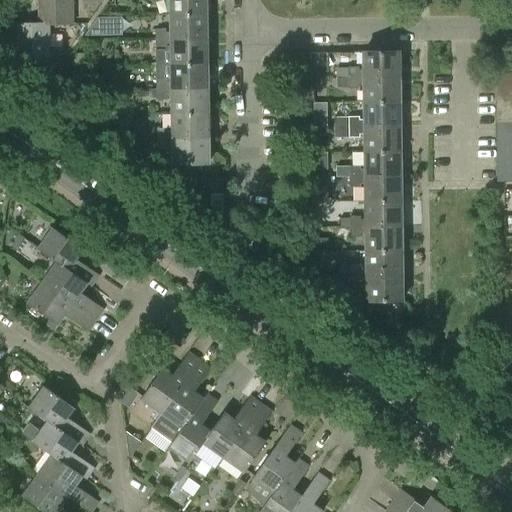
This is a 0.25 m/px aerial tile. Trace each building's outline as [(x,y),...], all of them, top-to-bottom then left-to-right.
[(72,0),(38,0),(39,24),(39,25),(48,24),(73,24),(72,0)] [(168,0),(169,15),(205,14),(204,0),(168,0)] [(154,40),(206,39),(205,14),(169,15),(170,32),(164,32),(164,29),(154,30),(154,40)] [(48,24),(39,25),(39,24),(15,24),(15,58),(49,57),(48,24)] [(155,64),(206,63),(206,39),(154,40),(155,64)] [(336,69),(337,78),(400,78),(400,52),(363,53),(363,69),(359,69),(359,67),(348,67),(348,69),(336,69)] [(206,63),(155,64),(155,90),(207,89),(206,63)] [(511,73),(496,74),(496,87),(511,86),(511,73)] [(364,102),(400,102),(400,78),(337,78),(337,88),(359,88),(359,85),(363,85),(364,102)] [(511,86),(496,87),(496,99),(511,98),(511,86)] [(172,114),(207,113),(207,89),(155,90),(156,100),(166,99),(166,96),(171,96),(172,114)] [(511,98),(496,99),(496,111),(511,110),(511,98)] [(334,127),(401,127),(400,102),(364,102),(364,120),(359,120),(359,117),(334,118),(334,127)] [(511,110),(496,111),(496,123),(511,122),(511,110)] [(157,139),(208,138),(207,113),(172,114),(172,132),(167,133),(167,130),(157,130),(157,139)] [(511,122),(496,123),(497,135),(511,134),(511,122)] [(364,152),(401,152),(401,127),(334,127),(334,138),(360,138),(360,136),(364,136),(364,152)] [(511,134),(497,135),(497,147),(511,146),(511,134)] [(209,164),(208,138),(157,139),(157,149),(167,149),(167,147),(173,146),(173,165),(209,164)] [(511,146),(497,147),(497,159),(511,158),(511,146)] [(325,163),(350,163),(350,151),(325,151),(325,163)] [(350,177),(401,176),(401,152),(364,152),(364,169),(360,170),(360,167),(350,167),(350,177)] [(511,158),(497,159),(497,171),(511,170),(511,158)] [(350,177),(350,167),(349,165),(338,165),(338,177),(343,177),(350,177)] [(511,182),(511,170),(497,171),(497,182),(511,182)] [(401,176),(350,177),(350,188),(360,188),(360,185),(365,185),(365,202),(401,202),(401,176)] [(327,179),(314,179),(314,186),(314,189),(327,189),(327,179)] [(350,226),(401,226),(401,202),(365,202),(365,218),(361,218),(361,216),(350,216),(350,219),(350,226)] [(365,251),(402,251),(401,226),(350,226),(350,236),(361,236),(361,234),(365,234),(365,251)] [(56,262),(86,283),(91,287),(99,275),(81,263),(80,265),(76,261),(84,250),(53,228),(38,249),(56,262)] [(351,276),(402,276),(402,251),(365,251),(366,268),(361,268),(361,266),(351,266),(351,276)] [(86,283),(56,262),(41,282),(95,321),(104,309),(85,295),(83,298),(78,294),(86,283)] [(402,302),(402,276),(351,276),(331,276),(331,288),(351,288),(351,286),(361,286),(361,284),(366,284),(366,302),(402,302)] [(87,332),(95,321),(41,282),(26,303),(45,316),(41,321),(55,331),(59,326),(57,324),(65,313),(70,316),(68,318),(87,332)] [(139,400),(160,415),(199,360),(188,352),(175,371),(176,372),(173,377),(161,369),(139,400)] [(199,360),(160,415),(155,422),(172,440),(180,429),(181,430),(203,399),(202,398),(191,390),(194,386),(196,387),(210,368),(199,360)] [(26,405),(46,419),(77,442),(81,445),(89,433),(70,420),(69,422),(65,418),(73,407),(41,384),(26,405)] [(181,430),(180,429),(172,440),(166,448),(188,463),(202,445),(200,444),(209,431),(198,424),(202,419),(203,420),(217,402),(205,393),(202,398),(203,399),(181,430)] [(200,444),(202,445),(221,459),(260,404),(249,396),(236,415),(237,416),(234,420),(222,412),(209,431),(200,444)] [(271,412),(260,404),(221,459),(242,473),(264,442),(253,434),(256,430),(258,431),(271,412)] [(69,453),(77,442),(46,419),(38,430),(29,423),(21,433),(50,454),(51,453),(82,476),(82,477),(86,480),(94,469),(74,454),(73,456),(69,453)] [(264,504),(271,494),(293,463),(282,455),(285,451),(287,452),(301,433),(289,425),(250,480),(253,482),(246,491),(264,504)] [(130,457),(141,442),(125,431),(125,432),(128,456),(130,457)] [(51,453),(50,454),(36,474),(67,497),(88,511),(91,511),(99,502),(80,489),(79,491),(74,487),(82,477),(82,476),(51,453)] [(271,494),(264,504),(258,511),(290,511),(300,497),(289,489),(293,485),(294,486),(308,467),(296,459),(293,463),(271,494)] [(181,467),(177,473),(182,477),(187,471),(181,467)] [(178,483),(182,477),(177,473),(172,479),(178,483)] [(60,507),(67,497),(36,474),(21,495),(44,511),(69,511),(65,509),(64,511),(60,507)] [(317,474),(300,497),(290,511),(320,511),(310,504),(314,500),(315,501),(329,482),(317,474)] [(239,481),(235,487),(241,491),(245,485),(242,483),(239,481)] [(234,495),(236,497),(241,491),(235,487),(231,493),(234,495)] [(400,489),(392,500),(408,511),(453,511),(429,495),(421,507),(417,504),(418,503),(400,489)] [(408,511),(392,500),(383,511),(408,511)]
